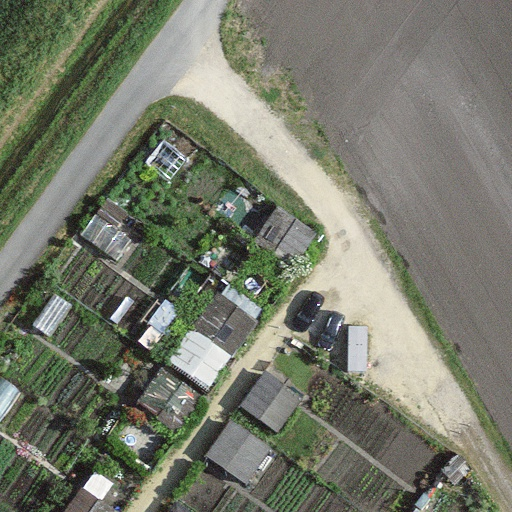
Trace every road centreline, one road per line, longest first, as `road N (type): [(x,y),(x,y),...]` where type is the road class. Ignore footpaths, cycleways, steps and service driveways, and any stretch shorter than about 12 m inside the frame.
road 1 (track): [(173,51),(313,186),(511,505)]
road 2 (unclassified): [(0,282),(210,0)]
road 3 (track): [(146,511),(250,371),(354,255)]
